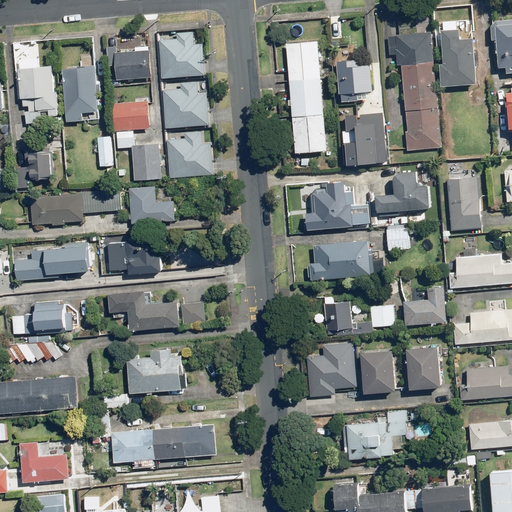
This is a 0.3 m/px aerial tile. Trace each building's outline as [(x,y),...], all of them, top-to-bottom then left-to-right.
[(511,23),(497,25),(501,73),(511,71),(511,23)] [(461,28),(442,30),(445,63),(441,64),(443,86),(478,82),(475,37),(462,38),(461,28)] [(161,39),(165,76),(207,72),(204,40),(196,41),(195,30),(179,32),(179,37),(161,39)] [(431,31),(395,35),(398,65),(402,64),(408,130),(405,130),(407,150),(442,147),(431,31)] [(318,41),(287,43),(296,153),(328,150),(318,41)] [(118,65),(119,79),(152,77),(150,49),(118,52),(117,46),(107,46),(108,66),(118,65)] [(360,59),(338,61),(341,101),(360,100),(359,92),(374,91),(372,63),(360,64),(360,59)] [(64,68),(68,121),(86,120),(85,111),(101,110),(97,64),(85,65),(85,67),(64,68)] [(24,97),(25,106),(30,105),(30,111),(26,111),(27,124),(62,121),(59,91),(56,91),(54,65),(20,68),(22,98),(24,97)] [(165,88),(169,125),(212,121),(208,89),(200,90),(199,79),(183,81),(184,86),(165,88)] [(115,103),(116,130),(151,128),(149,101),(115,103)] [(347,140),(349,162),(390,159),(386,112),(350,115),(351,128),(360,127),(361,139),(347,140)] [(170,136),(174,173),(217,169),(213,137),(205,138),(204,127),(188,129),(189,134),(170,136)] [(133,146),(136,180),(164,177),(161,143),(136,145),(135,130),(117,132),(118,148),(133,146)] [(99,135),(101,166),(114,165),(111,134),(99,135)] [(17,166),(19,188),(30,187),(29,177),(56,175),(54,151),(51,151),(51,145),(25,147),(27,166),(17,166)] [(0,168),(0,189),(13,188),(11,167),(0,168)] [(418,170),(400,172),(396,177),(397,193),(377,195),(378,212),(432,208),(430,184),(420,185),(418,170)] [(478,177),(447,179),(451,230),(482,227),(478,177)] [(329,191),(314,193),(316,211),(307,212),(308,230),(355,225),(353,203),(348,203),(346,179),(328,181),(329,191)] [(130,187),(132,223),(176,220),(175,200),(158,201),(157,185),(130,187)] [(32,197),(34,224),(85,220),(85,212),(123,209),(121,188),(80,191),(80,193),(32,197)] [(408,229),(386,230),(388,249),(409,248),(408,229)] [(107,242),(109,269),(130,268),(130,274),(165,271),(162,238),(107,242)] [(370,239),(314,243),(315,262),(310,262),(312,279),(373,274),(370,239)] [(16,256),(18,277),(93,271),(90,240),(67,241),(67,246),(35,249),(36,255),(16,256)] [(193,249),(171,248),(170,267),(192,268),(193,249)] [(458,271),(450,272),(451,288),(511,282),(511,261),(504,263),(503,253),(457,257),(458,271)] [(429,298),(404,300),(406,324),(447,321),(445,285),(428,287),(429,298)] [(130,310),(132,330),(182,325),(180,301),(148,304),(147,289),(110,293),(111,312),(130,310)] [(14,316),(15,334),(75,329),(73,311),(65,312),(64,300),(36,302),(37,314),(14,316)] [(350,300),(325,302),(327,329),(335,329),(335,335),(373,332),(372,320),(352,322),(350,300)] [(182,303),(183,323),(206,321),(204,301),(182,303)] [(393,303),(371,305),(373,326),(395,324),(393,303)] [(472,322),(455,323),(457,343),(511,338),(511,308),(472,312),(472,322)] [(306,354),(310,393),(338,390),(337,385),(359,382),(355,338),(323,342),(324,352),(306,354)] [(0,343),(0,346),(11,362),(17,358),(20,361),(26,357),(29,361),(35,356),(38,360),(45,355),(48,359),(54,355),(57,358),(64,353),(54,341),(0,343)] [(404,361),(406,388),(444,384),(440,344),(408,347),(410,360),(404,361)] [(128,358),(131,393),(187,388),(184,354),(175,355),(174,347),(152,349),(152,356),(128,358)] [(359,365),(362,391),(400,388),(396,348),(364,351),(365,364),(359,365)] [(468,383),(460,384),(461,400),(511,395),(511,364),(467,369),(468,383)] [(0,412),(80,406),(77,374),(0,380),(0,412)] [(90,410),(92,436),(111,435),(109,409),(90,410)] [(389,419),(348,423),(351,458),(396,454),(394,434),(409,433),(406,409),(388,411),(389,419)] [(511,419),(470,423),(472,448),(511,444),(511,419)] [(0,422),(0,438),(9,438),(7,422),(0,422)] [(112,431),(115,461),(218,453),(216,422),(112,431)] [(22,442),(25,481),(71,477),(69,452),(41,454),(40,441),(22,442)] [(477,453),(477,461),(492,460),(491,452),(477,453)] [(511,468),(492,470),(496,511),(511,509),(511,468)] [(0,469),(0,491),(9,491),(8,469),(0,469)] [(361,480),(334,482),(336,511),(409,511),(409,508),(415,507),(414,488),(362,492),(361,480)] [(474,483),(414,488),(415,507),(426,507),(426,511),(428,511),(476,508),(474,483)] [(77,495),(78,511),(106,511),(104,492),(77,495)] [(34,496),(35,511),(62,511),(61,493),(34,496)] [(220,511),(219,494),(201,496),(202,509),(171,511),(170,503),(154,504),(154,511),(127,511),(127,507),(114,508),(114,511),(220,511)]
